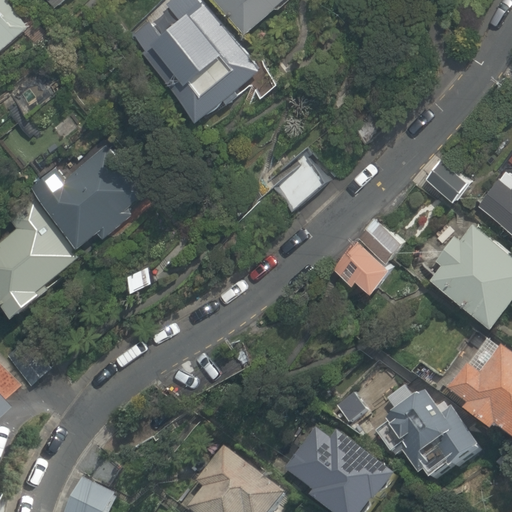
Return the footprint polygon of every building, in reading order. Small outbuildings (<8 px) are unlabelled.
[(5,0),(0,0),(0,66),(41,29),(15,0),(6,0),(6,1),(5,0)] [(291,93),(206,0),(181,0),(174,7),(189,24),(171,41),(152,20),(135,35),(220,128),(260,92),(275,108),(291,93)] [(226,0),(255,35),(296,0),(226,0)] [(58,159),(34,181),(96,250),(110,237),(115,243),(144,217),(139,212),(154,198),(132,175),(138,169),(110,138),(72,173),(58,159)] [(508,178),(487,208),(511,225),(511,151),(508,148),(494,168),(508,178)] [(332,179),(309,150),(272,180),(295,209),(332,179)] [(481,179),(449,158),(435,179),(468,199),(481,179)] [(90,263),(41,206),(0,241),(0,268),(45,321),(73,297),(63,287),(90,263)] [(416,241),(383,219),(370,238),(401,261),(416,241)] [(455,268),(446,281),(511,326),(511,249),(481,228),(473,240),(468,237),(450,265),(455,268)] [(392,263),(362,243),(352,261),(382,280),(392,263)] [(511,354),(496,344),(462,396),(487,413),(482,420),(511,439),(511,354)] [(442,392),(385,429),(407,464),(417,458),(434,485),(443,480),(450,490),(497,460),(465,410),(457,415),(442,392)] [(338,438),(322,429),(292,469),(324,491),(320,497),(342,511),(378,511),(407,475),(344,430),(338,438)] [(282,511),(295,494),(227,444),(200,480),(208,486),(191,506),(199,511),(282,511)] [(114,511),(124,494),(85,477),(69,511),(114,511)]
